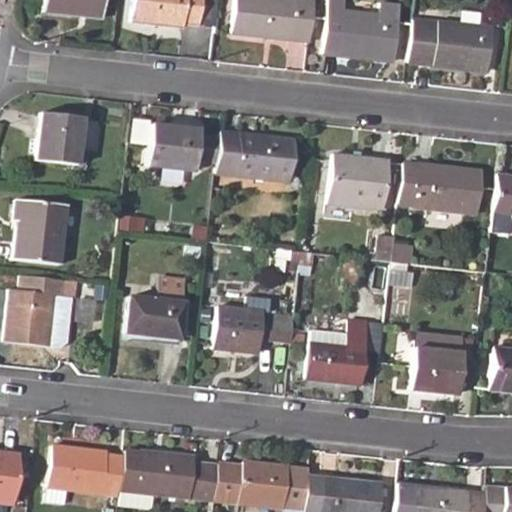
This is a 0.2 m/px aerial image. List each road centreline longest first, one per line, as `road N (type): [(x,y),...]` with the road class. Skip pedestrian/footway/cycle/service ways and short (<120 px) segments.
road 1 (residential): [(511,119),(0,65)]
road 2 (residential): [(0,393),(511,440)]
